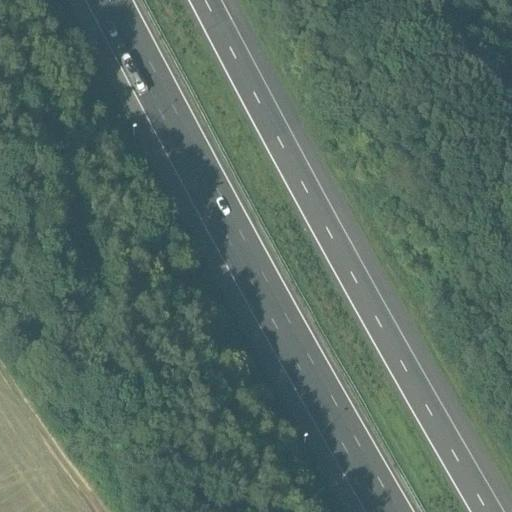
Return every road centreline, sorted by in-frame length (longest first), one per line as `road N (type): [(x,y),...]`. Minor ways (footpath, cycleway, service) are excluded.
road 1 (motorway): [(500,511),(210,0)]
road 2 (motorway): [(101,0),(380,511)]
road 3 (track): [(105,511),(0,358)]
